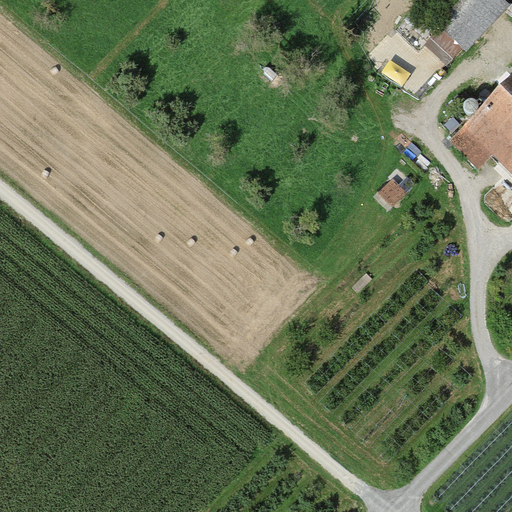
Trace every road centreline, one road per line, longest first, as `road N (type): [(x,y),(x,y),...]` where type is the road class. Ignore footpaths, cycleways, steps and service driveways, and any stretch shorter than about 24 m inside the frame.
road 1 (track): [(388,511),(0,189)]
road 2 (unclassified): [(395,511),(511,395)]
